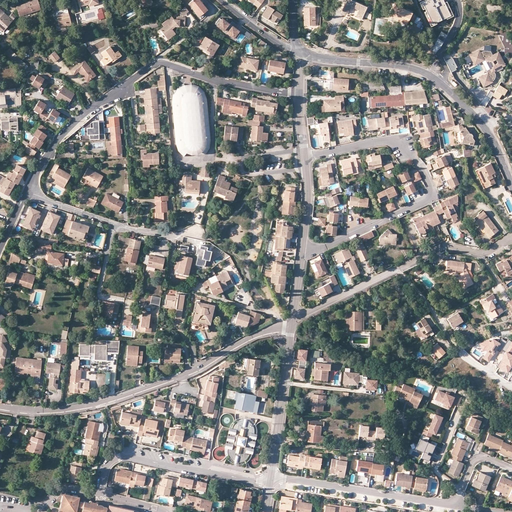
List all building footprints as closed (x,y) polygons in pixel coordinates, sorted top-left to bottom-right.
[(40,7),(38,0),(29,0),(16,5),(19,14),(40,7)] [(200,0),(191,0),(189,2),(199,15),(207,8),(200,0)] [(348,11),(350,7),(351,4),(359,8),(356,15),(361,18),(367,5),(355,0),(346,0),(342,9),(348,11)] [(444,0),(419,0),(432,25),(452,16),(444,0)] [(405,23),(410,12),(392,3),(386,14),(405,23)] [(351,4),(350,7),(356,10),(354,14),(356,15),(359,8),(351,4)] [(188,10),(185,6),(180,10),(183,14),(188,10)] [(282,15),(268,6),(262,16),(267,19),(276,24),(282,15)] [(308,26),(316,26),(316,8),(305,8),(305,18),(307,18),(308,26)] [(99,20),(105,18),(103,9),(97,10),(99,20)] [(3,11),(0,14),(0,33),(4,33),(4,28),(15,15),(11,11),(7,15),(3,11)] [(61,28),(72,25),(68,13),(57,16),(59,24),(56,25),(58,31),(61,30),(61,28)] [(173,31),(171,28),(170,27),(172,25),(174,25),(184,25),(185,17),(176,16),(176,19),(174,19),(171,15),(161,23),(163,26),(160,29),(166,37),(173,31)] [(276,24),(267,19),(262,16),(262,17),(276,26),(276,24)] [(223,19),(221,17),(216,23),(224,30),(224,31),(227,33),(228,32),(235,37),(240,31),(233,26),(232,27),(230,25),(231,24),(230,23),(223,18),(223,19)] [(212,53),(218,43),(205,35),(200,44),(206,47),(205,49),(212,53)] [(101,53),(104,58),(108,63),(106,65),(107,66),(121,56),(118,51),(117,51),(113,45),(101,53)] [(14,53),(9,48),(4,53),(9,58),(14,53)] [(492,81),(493,79),(495,77),(495,75),(493,72),(496,71),(497,72),(502,70),(502,68),(505,66),(498,53),(492,56),(490,52),(483,50),(480,52),(479,50),(471,54),(473,59),(475,57),(476,58),(479,57),(481,61),(485,59),(487,58),(492,67),(490,68),(486,70),(487,73),(488,74),(485,76),(488,81),(491,80),(492,81)] [(54,62),(59,58),(55,52),(49,56),(54,62)] [(28,70),(28,66),(14,53),(9,58),(21,70),(28,70)] [(473,59),(471,54),(469,55),(474,64),(481,61),(479,57),(476,58),(475,57),(473,59)] [(256,68),(258,58),(241,55),(239,65),(256,68)] [(270,58),(268,70),(283,73),(285,61),(270,58)] [(456,66),(452,58),(447,61),(452,72),(456,70),(454,67),(456,66)] [(73,75),(79,71),(87,82),(91,79),(90,77),(94,73),(84,60),(70,70),(73,75)] [(40,85),(44,88),(48,82),(46,80),(48,77),(41,73),(39,76),(37,75),(36,77),(32,75),(29,80),(33,82),(31,85),(37,88),(38,86),(39,87),(40,85)] [(488,74),(487,73),(483,75),(485,78),(480,80),(484,86),(492,82),(492,81),(491,80),(488,81),(485,76),(488,74)] [(158,87),(165,86),(164,75),(157,76),(158,87)] [(348,89),(348,78),(334,77),(333,88),(348,89)] [(210,138),(209,121),(207,98),(204,92),(198,86),(192,83),(190,85),(185,85),(183,84),(177,88),(173,94),(171,102),(174,124),(175,143),(178,151),(184,156),(185,153),(191,155),(197,154),(202,152),(205,154),(209,147),(210,141),(210,138)] [(511,89),(499,85),(496,94),(491,92),(487,97),(492,99),(489,105),(502,110),(511,89)] [(21,104),(20,92),(15,92),(15,87),(2,89),(3,94),(0,94),(0,102),(5,102),(4,97),(14,96),(15,105),(21,104)] [(63,87),(56,98),(67,105),(73,94),(63,87)] [(144,105),(146,105),(147,115),(158,114),(162,113),(160,99),(157,99),(157,98),(158,98),(157,94),(156,94),(156,93),(158,93),(157,88),(144,89),(145,94),(145,100),(143,100),(144,105)] [(405,95),(371,97),(372,107),(427,104),(425,91),(405,92),(405,95)] [(438,93),(431,94),(433,102),(440,100),(438,93)] [(334,97),(335,100),(324,101),(325,106),(322,106),(322,112),(344,110),(343,96),(334,97)] [(276,104),(269,103),(269,101),(266,101),(266,102),(257,100),(257,99),(252,98),(251,106),(256,107),(256,110),(265,112),(265,113),(275,115),(276,104)] [(42,117),(47,109),(43,107),(45,105),(43,104),(44,102),(39,99),(33,109),(40,113),(38,115),(42,117)] [(224,105),(223,112),(232,114),(233,111),(243,113),(243,115),(247,116),(249,106),(246,106),(241,105),(242,102),(225,99),(224,105)] [(50,111),(47,109),(42,117),(46,120),(47,117),(54,121),(60,111),(54,108),(53,110),(52,109),(50,111)] [(381,118),(376,119),(371,119),(367,120),(368,127),(372,127),(373,130),(378,129),(377,128),(377,126),(380,126),(380,127),(381,130),(386,130),(385,122),(383,112),(381,113),(381,118)] [(385,122),(388,121),(387,114),(392,113),(392,112),(383,112),(385,122)] [(451,113),(447,114),(448,122),(441,124),(442,128),(445,128),(449,127),(455,125),(452,116),(452,114),(451,113)] [(109,127),(110,141),(105,141),(107,155),(112,155),(122,154),(121,149),(123,149),(123,146),(121,146),(120,140),(120,134),(122,133),(121,130),(119,130),(118,118),(119,118),(119,114),(112,115),(112,117),(108,117),(108,124),(109,127)] [(147,115),(147,118),(143,119),(144,122),(145,122),(147,134),(150,134),(150,133),(152,134),(152,135),(155,135),(155,133),(160,132),(158,114),(147,115)] [(416,115),(417,120),(415,121),(416,127),(418,126),(418,129),(417,129),(419,134),(431,131),(430,126),(432,126),(429,114),(422,116),(421,114),(416,115)] [(391,126),(396,125),(396,124),(398,124),(399,128),(404,127),(403,124),(402,116),(397,116),(397,118),(395,118),(395,117),(389,117),(390,121),(388,121),(385,122),(386,130),(391,129),(391,126)] [(4,131),(9,131),(9,122),(9,121),(6,121),(6,118),(1,118),(1,130),(4,130),(4,131)] [(12,122),(9,122),(9,131),(18,131),(17,118),(12,118),(12,122)] [(93,120),(92,120),(93,126),(87,126),(87,134),(90,134),(90,139),(99,139),(99,133),(104,133),(104,121),(98,121),(98,119),(93,120)] [(252,126),(251,140),(267,142),(268,134),(263,133),(263,127),(259,126),(259,121),(253,121),(248,120),(248,124),(247,125),(252,126)] [(354,134),(353,128),(356,127),(355,120),(338,122),(339,133),(344,133),(348,132),(348,135),(354,134)] [(324,141),(330,140),(327,123),(319,124),(319,128),(315,129),(315,134),(320,134),(321,135),(322,135),(324,135),(324,141)] [(46,128),(40,124),(33,135),(43,141),(47,135),(43,132),(46,128)] [(465,128),(464,128),(461,125),(455,126),(456,132),(459,132),(463,136),(461,143),(473,146),(474,141),(472,138),(472,135),(471,134),(469,134),(468,131),(465,128)] [(237,140),(237,138),(242,139),(243,128),(225,126),(224,139),(237,140)] [(419,139),(421,139),(422,141),(420,142),(421,146),(425,146),(425,148),(430,147),(430,146),(435,144),(433,136),(434,136),(433,131),(431,131),(419,134),(419,139)] [(44,142),(34,136),(30,143),(36,147),(38,148),(39,145),(41,146),(44,142)] [(24,152),(33,159),(37,153),(34,150),(28,147),(27,146),(24,152)] [(162,159),(162,154),(146,154),(146,149),(140,150),(140,160),(142,160),(142,165),(149,165),(159,164),(158,160),(162,159)] [(369,166),(375,165),(381,163),(380,155),(375,156),(371,156),(370,155),(367,155),(369,166)] [(448,164),(444,155),(440,158),(439,156),(435,158),(436,159),(440,168),(448,164)] [(352,161),(350,162),(350,159),(341,161),(343,175),(352,173),(353,174),(358,173),(361,172),(360,167),(357,168),(356,161),(355,158),(352,159),(352,161)] [(65,185),(71,175),(58,167),(59,165),(55,163),(50,171),(54,174),(52,177),(55,180),(65,185)] [(329,184),(334,183),(331,164),(326,165),(327,167),(319,169),(320,175),(321,174),(322,174),(322,176),(321,176),(321,178),(323,186),(329,184)] [(494,183),(492,178),(491,175),(494,173),(490,164),(478,170),(485,187),(494,183)] [(9,171),(5,178),(17,184),(25,169),(17,165),(12,173),(9,171)] [(443,170),(443,171),(447,179),(456,175),(452,167),(447,169),(447,168),(443,170)] [(102,176),(88,168),(83,178),(89,181),(91,182),(90,184),(96,188),(102,176)] [(402,182),(410,179),(406,171),(406,169),(402,171),(403,172),(398,174),(402,182)] [(478,170),(475,171),(483,188),(485,187),(478,170)] [(200,180),(191,180),(191,174),(182,174),(182,181),(185,181),(185,188),(184,192),(199,193),(200,180)] [(230,183),(224,180),(225,177),(219,175),(215,185),(219,187),(217,193),(225,196),(224,199),(233,202),(237,189),(230,186),(230,183)] [(455,187),(455,186),(460,184),(456,175),(447,179),(451,188),(452,189),(455,187)] [(0,189),(0,191),(10,196),(17,184),(5,178),(2,176),(0,180),(0,184),(2,186),(0,189)] [(63,188),(65,185),(55,180),(53,183),(63,188)] [(408,195),(415,191),(412,184),(412,183),(411,182),(408,184),(409,185),(404,187),(408,195)] [(393,186),(385,190),(388,198),(396,195),(398,194),(396,191),(395,191),(393,186)] [(296,196),(295,196),(295,188),(288,187),(287,191),(285,191),(284,200),(296,202),(296,196)] [(379,203),(380,202),(388,198),(385,190),(380,193),(377,194),(379,198),(378,199),(379,203)] [(106,193),(101,203),(117,212),(122,202),(106,193)] [(328,197),(328,198),(331,206),(339,204),(336,195),(332,197),(331,195),(328,197)] [(168,212),(167,212),(166,202),(167,201),(167,196),(154,197),(155,213),(157,213),(158,220),(163,219),(163,221),(168,221),(168,212)] [(348,205),(349,205),(358,206),(359,197),(350,196),(350,201),(348,201),(348,205)] [(442,207),(445,206),(447,209),(443,211),(444,213),(447,219),(450,217),(453,222),(457,220),(457,217),(458,216),(456,212),(458,211),(457,209),(458,209),(457,207),(458,207),(457,204),(458,204),(457,203),(458,202),(458,197),(457,196),(440,203),(441,205),(442,207)] [(89,197),(86,203),(93,207),(96,201),(89,197)] [(359,197),(358,206),(367,207),(368,207),(369,203),(368,203),(368,198),(359,197)] [(284,200),(282,214),(294,215),(296,202),(284,200)] [(434,208),(435,212),(420,219),(418,220),(417,218),(417,216),(412,218),(413,221),(419,233),(420,235),(421,237),(422,237),(424,236),(425,235),(426,234),(426,233),(425,230),(433,226),(440,223),(437,215),(444,213),(443,211),(442,207),(441,205),(437,207),(437,206),(434,208)] [(26,219),(23,224),(32,228),(33,226),(35,227),(36,224),(41,214),(39,213),(40,211),(31,207),(29,212),(30,213),(27,219),(26,219)] [(84,241),(88,227),(74,222),(70,221),(72,216),(72,215),(67,213),(62,211),(60,217),(65,218),(66,219),(61,234),(84,241)] [(329,221),(337,222),(338,214),(334,213),(333,212),(329,211),(329,212),(329,221)] [(43,229),(52,234),(54,228),(53,228),(56,221),(57,222),(60,216),(51,212),(50,214),(48,214),(42,226),(44,227),(43,229)] [(480,226),(480,225),(490,237),(499,231),(487,215),(486,216),(484,212),(474,219),(480,226)] [(278,223),(277,236),(290,237),(292,238),(293,227),(286,226),(287,223),(283,223),(278,223)] [(335,236),(336,236),(337,226),(332,226),(332,225),(328,224),(328,226),(328,235),(335,236)] [(480,226),(477,228),(482,234),(484,232),(488,238),(490,237),(480,225),(480,226)] [(397,235),(392,234),(388,230),(380,237),(379,241),(384,242),(384,245),(396,245),(397,235)] [(367,236),(366,234),(359,237),(362,242),(369,239),(368,236),(367,236)] [(117,242),(127,245),(124,261),(129,262),(135,263),(140,241),(119,236),(117,242)] [(275,250),(284,251),(284,248),(288,249),(288,245),(288,243),(290,243),(290,237),(277,236),(276,240),(275,250)] [(359,243),(354,245),(362,262),(369,258),(362,242),(359,243)] [(57,266),(57,264),(67,266),(68,259),(64,259),(64,254),(52,252),(52,246),(49,246),(49,244),(39,243),(38,248),(49,250),(47,263),(53,264),(52,265),(57,266)] [(212,261),(214,252),(208,251),(209,246),(203,245),(202,249),(198,248),(197,253),(199,254),(197,266),(206,267),(207,260),(212,261)] [(336,264),(346,260),(348,265),(345,266),(350,278),(359,274),(353,261),(351,257),(347,249),(335,254),(335,255),(332,256),(336,264)] [(12,253),(8,262),(18,264),(18,262),(20,258),(12,253)] [(145,270),(153,272),(154,267),(161,269),(163,259),(146,255),(144,265),(146,266),(145,270)] [(189,275),(188,275),(177,272),(181,256),(178,255),(174,274),(189,278),(189,275)] [(511,255),(509,257),(509,258),(501,262),(500,261),(495,264),(499,271),(503,269),(507,275),(511,272),(511,270),(510,266),(511,265),(511,255)] [(192,258),(181,256),(177,272),(188,275),(192,258)] [(231,267),(234,265),(230,257),(222,261),(225,265),(229,262),(231,267)] [(330,266),(327,260),(322,262),(322,261),(320,262),(320,261),(314,263),(318,271),(320,276),(328,273),(325,268),(330,266)] [(457,262),(447,260),(446,271),(456,271),(457,270),(463,271),(464,272),(460,274),(466,287),(473,284),(471,279),(474,278),(470,272),(471,264),(459,262),(459,264),(457,264),(457,262)] [(287,265),(281,264),(276,264),(276,262),(273,261),(272,272),(271,274),(285,276),(287,265)] [(99,274),(101,267),(93,265),(91,272),(99,274)] [(14,283),(31,288),(36,275),(30,273),(29,276),(9,270),(5,282),(11,284),(12,282),(14,283)] [(215,276),(217,280),(222,290),(227,288),(227,286),(232,283),(226,271),(215,276)] [(271,282),(276,283),(275,290),(277,292),(285,293),(286,276),(285,276),(271,274),(271,277),(271,282)] [(338,284),(334,275),(329,278),(332,282),(317,289),(320,295),(324,293),(325,295),(332,292),(330,288),(338,284)] [(223,292),(222,290),(217,280),(211,284),(209,280),(202,283),(204,288),(207,287),(207,286),(208,286),(213,294),(216,295),(223,292)] [(176,294),(176,295),(167,294),(165,305),(177,306),(177,309),(176,317),(181,318),(184,295),(176,294)] [(493,294),(481,301),(492,319),(493,318),(502,313),(500,309),(498,306),(495,307),(494,308),(492,306),(494,305),(491,300),(493,299),(495,298),(493,294)] [(160,298),(152,296),(151,301),(150,303),(159,305),(160,298)] [(196,300),(191,319),(210,324),(211,319),(194,315),(198,300),(196,300)] [(211,319),(214,304),(198,300),(194,315),(211,319)] [(118,313),(120,304),(103,301),(102,306),(101,314),(105,314),(105,316),(112,317),(112,313),(118,313)] [(485,310),(484,311),(490,321),(493,319),(493,318),(492,319),(481,301),(480,302),(485,310)] [(247,323),(250,324),(257,321),(260,313),(250,310),(249,314),(249,315),(247,323)] [(238,311),(235,322),(246,326),(247,323),(249,315),(249,314),(238,311)] [(143,312),(142,317),(140,330),(151,332),(152,328),(149,327),(150,314),(143,312)] [(350,331),(362,330),(362,312),(346,312),(346,319),(349,320),(350,331)] [(458,313),(447,319),(452,328),(463,321),(458,313)] [(430,336),(433,333),(424,319),(415,324),(422,335),(421,336),(425,342),(429,339),(431,338),(430,336)] [(421,336),(422,335),(415,324),(413,325),(420,337),(421,336)] [(10,358),(12,349),(7,348),(4,345),(8,342),(2,334),(0,335),(0,349),(0,350),(0,351),(0,365),(3,366),(5,357),(10,358)] [(502,348),(507,341),(503,338),(500,342),(493,337),(491,341),(489,340),(481,342),(483,348),(489,346),(490,346),(484,356),(489,360),(496,349),(500,351),(502,348)] [(506,351),(497,364),(507,371),(511,366),(511,363),(511,355),(510,354),(511,350),(511,341),(508,339),(507,341),(502,348),(506,351)] [(106,352),(106,345),(111,346),(110,352),(118,352),(119,340),(106,340),(106,344),(95,344),(95,345),(90,345),(90,344),(79,343),(79,355),(89,355),(89,353),(94,353),(94,355),(94,359),(106,359),(106,354),(104,353),(104,352),(106,352)] [(165,347),(164,358),(175,359),(176,362),(179,363),(181,343),(168,342),(168,347),(165,347)] [(430,349),(434,353),(439,358),(446,353),(438,343),(430,349)] [(139,347),(128,345),(127,361),(139,362),(142,362),(143,351),(138,351),(139,347)] [(308,350),(299,349),(297,359),(300,360),(300,364),(306,365),(308,350)] [(29,359),(17,357),(14,373),(24,375),(24,373),(27,373),(29,359)] [(257,376),(260,360),(249,358),(249,357),(244,357),(243,369),(247,370),(246,374),(257,376)] [(230,367),(229,365),(235,363),(234,358),(226,361),(225,368),(230,367)] [(30,375),(40,376),(41,360),(29,359),(27,373),(30,374),(30,375)] [(47,362),(46,373),(51,373),(54,374),(53,377),(50,377),(49,389),(58,389),(58,384),(56,383),(56,379),(58,379),(59,375),(60,370),(60,364),(61,363),(47,362)] [(311,378),(327,380),(328,370),(330,370),(330,364),(315,362),(314,368),(315,368),(315,373),(312,372),(311,378)] [(304,378),(306,365),(300,364),(299,368),(296,367),(295,377),(304,378)] [(69,392),(78,392),(78,391),(83,391),(88,392),(89,381),(79,380),(80,369),(70,368),(69,392)] [(358,373),(344,372),(343,383),(358,384),(358,382),(362,382),(363,375),(358,375),(358,373)] [(363,373),(363,375),(362,382),(367,383),(366,388),(376,389),(377,379),(367,378),(367,375),(366,375),(366,373),(363,373)] [(212,382),(208,381),(206,390),(208,391),(207,396),(210,396),(216,398),(217,392),(215,392),(219,378),(213,377),(212,382)] [(418,405),(422,395),(414,391),(415,389),(404,384),(402,388),(397,386),(394,393),(399,395),(399,394),(404,396),(410,399),(410,400),(409,401),(418,405)] [(255,390),(254,395),(267,398),(267,392),(258,390),(258,391),(255,390)] [(455,398),(450,396),(451,394),(448,393),(447,394),(440,391),(436,400),(445,404),(444,407),(450,410),(452,404),(459,407),(463,398),(456,395),(455,398)] [(257,397),(236,392),(235,400),(237,400),(236,408),(258,413),(260,402),(256,402),(257,397)] [(311,397),(313,398),(312,404),(312,410),(317,410),(323,411),(323,404),(324,399),(323,399),(323,395),(311,394),(311,397)] [(203,400),(204,400),(201,412),(212,414),(215,403),(209,401),(210,396),(207,396),(204,395),(203,400)] [(162,412),(163,410),(168,411),(170,401),(166,400),(161,399),(160,401),(159,401),(155,400),(153,410),(162,412)] [(187,415),(189,404),(176,401),(176,400),(171,399),(170,401),(168,411),(187,415)] [(503,399),(499,406),(507,411),(511,404),(503,399)] [(136,415),(131,414),(122,412),(119,423),(139,427),(139,425),(142,413),(142,411),(137,410),(136,415)] [(482,417),(473,413),(466,429),(475,433),(477,429),(475,428),(477,424),(479,425),(482,417)] [(440,431),(442,427),(440,426),(444,418),(436,414),(429,431),(425,430),(423,435),(428,437),(432,438),(434,434),(436,435),(438,430),(440,431)] [(146,418),(144,426),(139,425),(139,427),(137,435),(142,436),(142,434),(143,431),(157,435),(158,430),(156,429),(158,421),(146,418)] [(231,428),(226,448),(227,448),(227,450),(227,452),(228,455),(229,457),(231,459),(231,460),(232,460),(234,461),(236,462),(238,462),(239,462),(242,462),(244,461),(246,459),(247,458),(249,456),(249,454),(251,454),(255,434),(254,434),(254,432),(254,431),(254,430),(253,426),(252,424),(250,422),(249,422),(246,420),(243,420),(239,421),(236,422),(234,424),(232,427),(232,429),(231,428)] [(320,435),(321,426),(324,426),(324,421),(308,420),(307,434),(311,434),(311,436),(308,436),(308,441),(322,443),(323,435),(320,435)] [(101,423),(89,421),(85,438),(86,438),(98,441),(100,435),(98,434),(100,428),(101,423)] [(368,425),(360,424),(359,436),(367,436),(367,440),(375,440),(376,436),(384,436),(385,427),(377,426),(376,432),(367,431),(368,425)] [(176,428),(175,430),(170,429),(168,439),(174,441),(174,439),(178,440),(182,441),(183,435),(184,430),(176,428)] [(37,431),(35,437),(31,436),(29,443),(31,443),(28,450),(41,454),(44,444),(42,444),(46,434),(37,431)] [(484,444),(490,447),(495,449),(495,451),(498,452),(503,442),(503,440),(501,439),(497,437),(490,435),(488,434),(484,444)] [(428,437),(423,435),(418,448),(424,450),(428,452),(429,450),(432,452),(435,444),(427,440),(428,437)] [(186,447),(186,448),(198,451),(198,450),(205,452),(207,441),(188,436),(186,447)] [(84,443),(86,443),(83,454),(95,456),(97,446),(98,441),(86,438),(84,443)] [(462,454),(464,449),(465,450),(467,442),(458,438),(451,454),(452,454),(462,458),(464,455),(462,454)] [(503,442),(498,452),(511,458),(511,455),(511,443),(511,445),(503,442)] [(428,452),(424,450),(421,457),(429,460),(431,455),(428,453),(428,452)] [(449,468),(447,472),(458,476),(464,463),(461,462),(462,458),(452,454),(451,458),(453,459),(451,464),(449,468)] [(289,455),(287,464),(293,465),(293,466),(303,468),(303,467),(304,460),(299,459),(299,456),(289,455)] [(308,468),(308,466),(320,468),(322,458),(316,457),(305,455),(304,460),(303,467),(308,468)] [(347,457),(340,456),(339,459),(332,458),(330,472),(334,473),(335,471),(338,472),(338,473),(338,474),(344,475),(345,473),(347,457)] [(358,459),(356,470),(365,471),(366,471),(371,472),(372,463),(372,462),(358,459)] [(74,466),(71,465),(68,480),(78,482),(80,475),(81,468),(83,468),(85,468),(86,462),(75,460),(74,466)] [(375,475),(375,473),(382,474),(383,465),(383,464),(383,461),(379,461),(378,464),(372,463),(371,472),(371,475),(375,475)] [(117,469),(114,480),(129,484),(132,472),(120,469),(120,470),(117,469)] [(143,486),(145,476),(136,474),(136,473),(132,472),(129,484),(128,487),(133,488),(134,484),(143,486)] [(476,480),(477,480),(474,486),(484,490),(490,477),(480,472),(476,480)] [(399,485),(399,484),(405,485),(405,486),(410,487),(412,476),(397,473),(395,485),(399,485)] [(410,487),(414,487),(426,489),(427,478),(414,476),(412,476),(410,487)] [(511,480),(501,476),(495,490),(502,493),(502,495),(508,497),(511,487),(511,480)] [(168,478),(163,477),(161,485),(158,485),(156,494),(168,496),(171,485),(172,479),(168,478)] [(172,477),(172,479),(171,485),(177,487),(179,479),(172,477)] [(251,492),(240,489),(237,502),(249,505),(250,501),(249,501),(250,496),(251,492)] [(80,502),(79,504),(78,504),(79,499),(76,498),(77,496),(65,493),(65,496),(62,495),(59,507),(62,508),(62,511),(68,511),(139,511),(109,505),(110,503),(109,503),(108,504),(104,507),(103,506),(102,505),(97,504),(97,503),(94,502),(91,501),(90,503),(85,502),(84,502),(80,502)] [(209,511),(212,501),(186,495),(185,503),(191,505),(196,506),(204,507),(203,510),(204,510),(209,511)] [(286,509),(291,510),(291,506),(296,506),(298,499),(298,498),(293,497),(292,500),(286,499),(286,496),(281,495),(280,508),(286,509)] [(308,502),(308,504),(301,503),(301,501),(302,499),(298,499),(296,506),(296,511),(295,511),(310,511),(312,503),(308,502)] [(249,505),(237,502),(234,511),(245,511),(246,509),(248,510),(249,505)]
